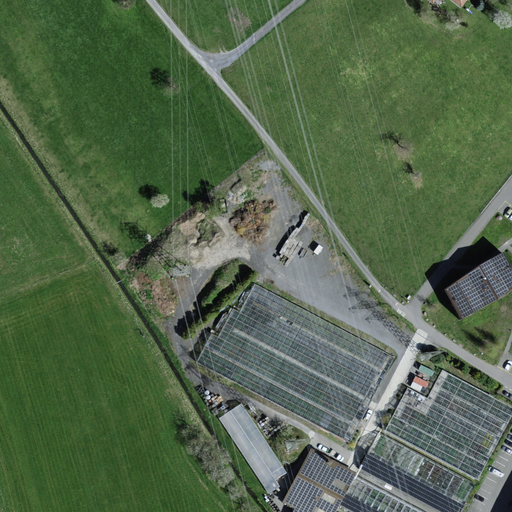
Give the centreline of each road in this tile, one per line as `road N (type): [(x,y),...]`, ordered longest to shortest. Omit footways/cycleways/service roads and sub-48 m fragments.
road 1 (unclassified): [(375,284),(279,153),(150,0)]
road 2 (residential): [(511,382),(406,314),(375,284)]
